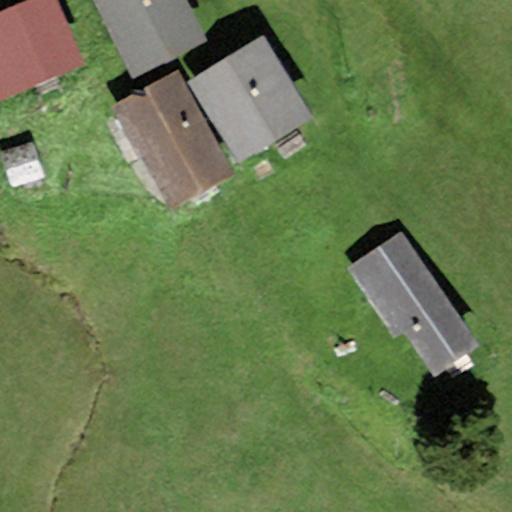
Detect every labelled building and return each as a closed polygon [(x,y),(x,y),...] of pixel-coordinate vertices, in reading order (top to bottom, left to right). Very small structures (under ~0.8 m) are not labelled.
[(57,0),(23,0),(0,10),(0,99),(85,62),(57,0)] [(185,0),(92,0),(131,76),(205,39),(185,0)] [(262,35),(186,80),(236,162),(311,117),(262,35)] [(234,172),(177,69),(110,106),(167,209),(234,172)] [(479,343),(399,232),(346,269),(394,336),(401,331),(433,376),(479,343)]
